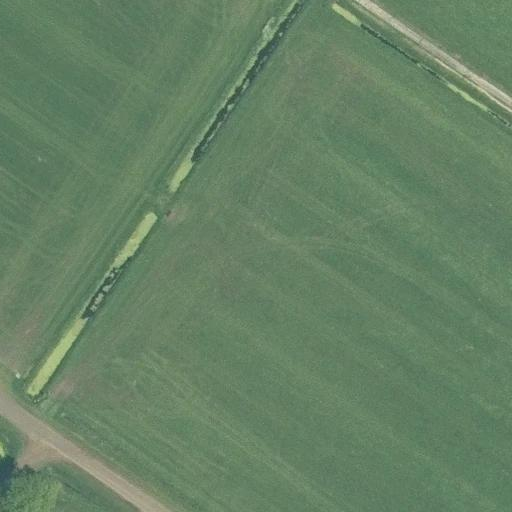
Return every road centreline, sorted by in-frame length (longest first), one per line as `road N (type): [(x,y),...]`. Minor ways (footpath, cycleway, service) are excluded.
road 1 (track): [(358,0),(511,106)]
road 2 (unclassified): [(152,511),(0,406)]
